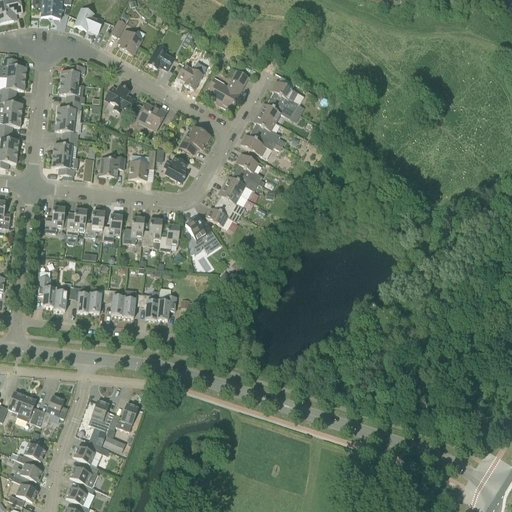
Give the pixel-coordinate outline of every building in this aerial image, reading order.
[(0,26),(14,23),(13,23),(12,23),(11,17),(22,15),(18,0),(4,0),(0,1),(0,26)] [(71,7),(72,0),(62,0),(62,3),(55,2),(52,0),(32,0),(32,7),(34,10),(38,11),(39,11),(41,13),(41,20),(48,21),(50,24),(55,19),(60,20),(61,15),(63,13),(61,10),(62,6),(71,7)] [(87,31),(97,36),(103,23),(93,19),(93,17),(81,12),(74,28),(86,33),(87,31)] [(126,26),(130,19),(124,15),(120,23),(126,26)] [(111,37),(117,40),(125,26),(119,23),(111,37)] [(125,33),(118,45),(122,47),(119,51),(132,58),(141,42),(125,33)] [(190,45),(194,38),(188,35),(184,42),(190,45)] [(159,68),(167,73),(174,62),(156,51),(147,67),(157,72),(159,68)] [(16,63),(17,57),(8,56),(8,62),(4,61),(3,68),(8,69),(7,80),(25,82),(26,71),(16,69),(17,63),(16,63)] [(85,65),(84,65),(78,64),(77,69),(72,69),(72,75),(61,74),(60,86),(78,88),(79,76),(84,77),(85,65)] [(184,67),(178,79),(186,83),(184,87),(194,93),(205,72),(205,70),(198,66),(195,67),(192,72),(184,67)] [(238,96),(248,80),(236,73),(227,89),(224,87),(225,87),(214,81),(208,90),(212,92),(208,100),(220,107),(220,108),(229,113),(233,108),(235,106),(234,105),(239,97),(238,96)] [(13,93),(24,94),(25,82),(7,80),(6,92),(1,91),(0,98),(13,99),(13,93)] [(298,96),(276,84),(273,90),(274,90),(272,94),(274,95),(270,101),(294,114),(298,107),(299,108),(304,99),(298,96)] [(60,86),(59,97),(69,98),(68,105),(81,106),(84,107),(85,100),(82,100),(83,88),(78,88),(60,86)] [(135,103),(126,98),(129,93),(119,88),(116,93),(111,90),(104,103),(109,106),(110,104),(115,107),(113,111),(126,119),(135,103)] [(0,98),(0,116),(21,119),(22,107),(12,106),(13,99),(0,98)] [(280,127),(284,119),(289,122),(294,114),(270,101),(266,108),(265,107),(263,110),(262,110),(258,115),(275,125),(280,127)] [(68,112),(57,110),(56,122),(80,125),(81,113),(80,113),(81,106),(68,105),(68,112)] [(145,106),(143,110),(139,108),(136,109),(133,115),(133,118),(138,120),(136,123),(156,134),(166,115),(159,111),(158,113),(145,106)] [(270,133),(275,125),(258,115),(255,121),(256,122),(254,125),(256,126),(252,132),(276,146),(280,138),(270,133)] [(9,129),(20,130),(21,119),(0,116),(0,134),(9,136),(9,129)] [(56,122),(55,134),(65,135),(64,141),(77,143),(78,136),(79,136),(80,125),(56,122)] [(209,139),(194,130),(189,138),(187,136),(179,149),(193,157),(197,149),(202,152),(209,139)] [(281,150),(275,146),(276,146),(252,132),(248,139),(247,138),(245,141),(244,141),(241,147),(267,162),(273,150),(279,153),(281,150)] [(0,153),(17,155),(19,143),(8,142),(9,136),(0,134),(0,153)] [(64,148),(54,147),(52,159),(70,160),(71,149),(76,150),(77,143),(64,141),(64,148)] [(167,147),(166,144),(164,143),(161,143),(159,146),(160,149),(162,151),(165,150),(167,147)] [(0,171),(5,172),(6,165),(16,167),(17,155),(0,153),(0,171)] [(149,153),(148,160),(131,158),(130,164),(128,182),(146,184),(147,172),(153,172),(155,153),(149,153)] [(258,187),(262,189),(264,185),(261,183),(262,180),(253,174),(257,166),(241,157),(238,163),(239,163),(237,166),(238,167),(235,174),(258,187)] [(73,179),(74,172),(69,172),(70,160),(52,159),(51,170),(61,171),(61,178),(73,179)] [(181,186),(187,176),(182,173),(187,166),(175,159),(172,165),(168,162),(164,169),(168,171),(165,177),(181,186)] [(99,179),(116,181),(117,173),(123,173),(125,161),(118,160),(118,163),(100,161),(99,179)] [(247,202),(252,193),(254,194),(258,187),(235,174),(231,181),(229,180),(227,183),(226,182),(223,188),(247,202)] [(244,211),(243,210),(247,202),(223,188),(220,194),(221,195),(219,198),(221,199),(217,205),(240,218),(244,211)] [(0,230),(9,232),(10,217),(9,219),(4,218),(5,204),(0,203),(0,230)] [(227,232),(231,223),(236,226),(240,218),(217,205),(213,212),(212,211),(210,214),(209,214),(205,220),(227,232)] [(63,230),(65,211),(53,209),(51,223),(46,223),(46,220),(45,220),(44,235),(56,237),(56,230),(63,230)] [(266,214),(264,213),(263,213),(263,212),(258,209),(255,215),(260,218),(260,217),(262,218),(263,219),(266,214)] [(68,215),(66,238),(65,243),(68,247),(73,248),(77,245),(78,232),(84,233),(85,227),(87,213),(75,212),(74,216),(68,215)] [(103,231),(105,215),(93,214),(91,228),(85,227),(84,233),(83,240),(95,241),(96,234),(102,235),(103,231)] [(122,219),(110,218),(109,232),(103,231),(102,235),(101,243),(113,245),(114,238),(120,239),(122,219)] [(143,235),(144,221),(132,220),(131,234),(125,233),(123,246),(135,247),(136,240),(142,241),(143,235)] [(195,255),(195,258),(198,257),(201,254),(202,252),(202,248),(215,239),(207,227),(206,227),(208,229),(203,232),(195,221),(185,227),(192,238),(191,239),(192,243),(195,255)] [(160,241),(162,223),(150,222),(149,236),(143,235),(142,241),(141,248),(152,249),(156,252),(159,252),(160,241)] [(179,229),(168,228),(166,242),(160,241),(159,252),(159,254),(171,255),(171,248),(177,249),(179,229)] [(232,248),(227,251),(231,256),(234,254),(236,253),(232,248)] [(106,275),(109,270),(104,267),(101,272),(106,275)] [(50,281),(39,279),(37,299),(38,299),(38,295),(44,296),(42,309),(53,310),(54,310),(55,294),(56,291),(49,290),(50,281)] [(73,290),(71,290),(71,287),(62,286),(61,294),(55,294),(54,310),(53,310),(53,313),(65,314),(66,301),(72,302),(73,290)] [(73,290),(72,302),(78,303),(76,315),(88,316),(88,315),(90,297),(89,297),(83,296),(84,291),(73,290)] [(100,304),(106,304),(107,292),(96,291),(96,297),(89,296),(89,297),(90,297),(88,315),(99,316),(100,304)] [(176,300),(170,299),(171,292),(159,291),(159,294),(156,322),(167,324),(169,311),(175,312),(176,300)] [(118,293),(107,292),(106,304),(112,305),(111,318),(122,319),(124,301),(123,301),(123,300),(117,299),(118,293)] [(134,309),(140,309),(141,297),(136,297),(137,294),(125,293),(124,301),(122,319),(121,320),(133,321),(134,309)] [(152,294),(152,298),(141,297),(140,309),(146,310),(145,322),(156,324),(156,322),(159,294),(152,294)] [(190,304),(181,303),(180,310),(189,311),(190,304)] [(25,399),(14,395),(8,411),(18,415),(25,399)] [(18,415),(19,415),(17,420),(27,424),(36,403),(25,399),(18,415)] [(40,430),(41,429),(42,425),(47,427),(51,417),(57,420),(57,419),(63,422),(68,411),(61,409),(64,403),(52,399),(45,418),(40,416),(35,427),(40,430)] [(91,420),(92,421),(90,426),(100,430),(98,435),(106,437),(108,431),(113,420),(105,417),(108,408),(97,403),(91,420)] [(115,434),(114,434),(115,430),(129,435),(138,411),(126,406),(121,423),(113,420),(108,431),(106,437),(105,439),(107,439),(112,441),(115,434)] [(30,425),(35,427),(40,416),(35,413),(30,425)] [(107,439),(103,449),(121,457),(126,447),(112,441),(107,439)] [(89,445),(86,452),(78,449),(73,460),(87,466),(90,467),(96,470),(102,457),(100,456),(102,450),(89,445)] [(29,446),(24,457),(23,459),(18,457),(16,463),(25,467),(25,466),(28,468),(30,462),(31,460),(40,464),(45,453),(29,446)] [(102,450),(100,456),(102,457),(106,459),(109,454),(102,450)] [(25,466),(25,467),(22,472),(17,470),(14,478),(12,482),(12,483),(21,487),(24,488),(26,483),(27,481),(36,485),(41,474),(28,468),(25,466)] [(83,486),(86,488),(92,474),(96,476),(99,471),(96,470),(90,467),(87,466),(83,473),(74,469),(69,480),(83,486)] [(83,486),(81,491),(92,497),(95,491),(93,490),(93,491),(86,488),(83,486)] [(16,498),(22,501),(23,501),(32,505),(37,494),(24,488),(21,487),(16,498)] [(70,490),(65,501),(79,507),(82,508),(87,497),(70,490)] [(19,508),(22,503),(21,503),(10,498),(8,503),(8,504),(19,508)]
